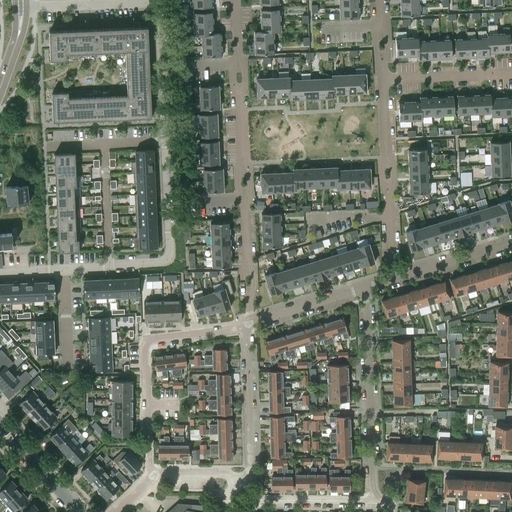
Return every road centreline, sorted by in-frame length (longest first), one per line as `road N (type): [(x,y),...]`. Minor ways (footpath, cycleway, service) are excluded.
road 1 (residential): [(251,324),(235,0)]
road 2 (residential): [(152,477),(144,342),(245,326)]
road 3 (residential): [(64,270),(169,261),(164,142)]
road 4 (residential): [(365,289),(371,500)]
road 5 (residential): [(391,281),(383,78)]
road 6 (residential): [(238,484),(248,469),(245,326)]
road 7 (residential): [(164,142),(157,12),(148,2)]
road 8 (residential): [(238,484),(262,501),(371,500)]
road 9 (residential): [(148,2),(20,9)]
road 10 (residential): [(383,78),(511,72)]
road 11 (residential): [(391,281),(511,244)]
road 12 (residential): [(164,142),(43,147)]
